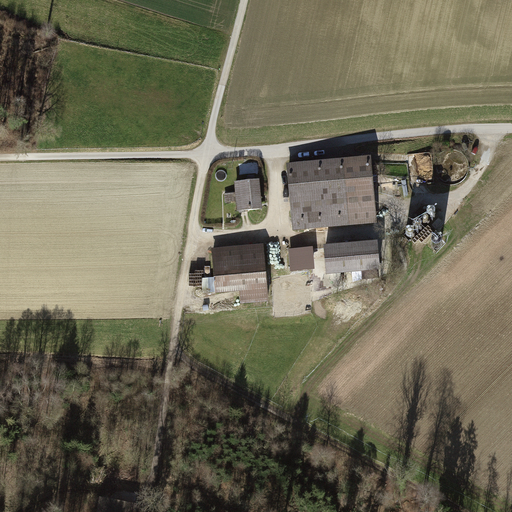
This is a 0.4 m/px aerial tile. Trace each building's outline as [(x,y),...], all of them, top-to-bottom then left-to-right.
[(289,171),(294,229),(307,227),(307,222),(348,219),(348,222),(376,219),(371,164),(289,171)] [(257,182),(236,183),(237,193),(226,194),(226,202),(238,201),(239,211),(259,209),(257,182)] [(326,249),(328,273),(378,269),(376,245),(326,249)] [(313,247),(289,249),(291,271),(315,269),(313,247)] [(239,257),(214,259),(215,279),(217,292),(242,289),(243,302),(268,300),(264,253),(239,255),(239,257)] [(217,292),(215,279),(203,280),(204,293),(217,292)] [(139,511),(140,506),(104,497),(100,511),(139,511)]
